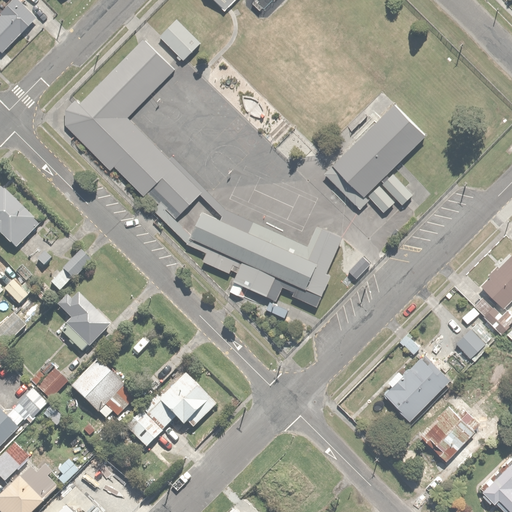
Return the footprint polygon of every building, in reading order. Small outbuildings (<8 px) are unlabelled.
[(38,13),(24,0),(9,0),(0,10),(0,11),(1,13),(0,14),(0,47),(2,50),(20,31),(38,13)] [(236,0),(217,0),(227,10),(236,0)] [(201,42),(176,17),(159,35),(184,59),(201,42)] [(175,68),(144,38),(67,114),(173,219),(202,190),(127,116),(175,68)] [(428,135),(396,102),(320,174),(352,207),(428,135)] [(415,194),(395,174),(376,192),(396,213),(415,194)] [(0,183),(0,230),(16,246),(40,221),(0,183)] [(322,262),(204,210),(189,242),(210,251),(203,265),(270,295),(278,277),(309,291),(322,262)] [(36,257),(43,265),(52,257),(45,249),(36,257)] [(52,280),(62,290),(89,261),(79,251),(52,280)] [(511,320),(511,314),(502,304),(511,293),(511,251),(480,282),(487,289),(474,303),(501,331),(511,320)] [(14,275),(4,286),(21,302),(31,292),(14,275)] [(56,302),(70,316),(65,320),(68,323),(62,329),(83,350),(111,322),(80,290),(73,297),(67,291),(56,302)] [(0,342),(3,345),(25,323),(12,311),(0,323),(0,342)] [(470,325),(455,340),(474,358),(489,343),(470,325)] [(408,331),(400,340),(415,352),(423,343),(408,331)] [(424,352),(382,389),(409,420),(451,382),(424,352)] [(113,411),(118,416),(137,396),(97,357),(71,384),(106,418),(113,411)] [(47,375),(41,369),(31,380),(51,398),(68,380),(54,367),(47,375)] [(218,402),(183,369),(161,393),(158,391),(125,425),(145,445),(175,414),(183,422),(186,419),(194,427),(218,402)] [(448,404),(420,433),(428,441),(433,436),(442,446),(439,450),(451,462),(464,449),(458,444),(484,417),(470,404),(473,402),(453,383),(440,396),(448,404)] [(0,447),(47,401),(32,386),(5,413),(0,408),(0,447)] [(113,415),(91,439),(100,448),(123,424),(113,415)] [(489,416),(466,443),(477,452),(500,425),(489,416)] [(82,471),(96,451),(97,449),(79,436),(72,447),(80,453),(72,463),(82,471)] [(16,440),(0,456),(0,473),(7,480),(31,454),(16,440)] [(511,452),(480,484),(485,489),(482,491),(493,503),(496,500),(508,511),(510,511),(511,511),(511,452)] [(0,493),(0,508),(4,511),(29,511),(56,484),(31,460),(0,493)] [(79,511),(68,500),(54,511),(79,511)]
